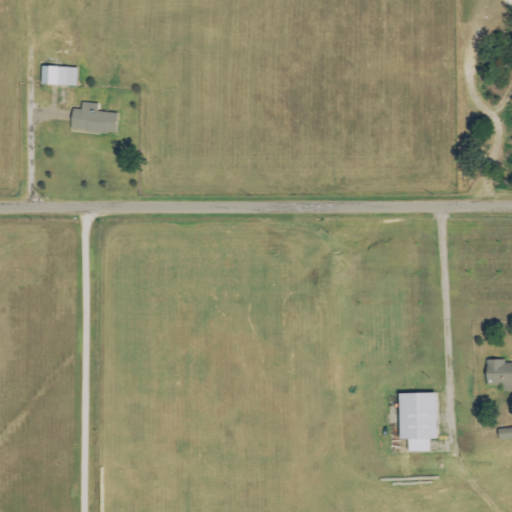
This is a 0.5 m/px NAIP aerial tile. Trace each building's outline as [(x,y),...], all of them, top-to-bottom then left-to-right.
[(41,85),(77,86),(77,67),(41,66),(41,85)] [(98,103),(81,103),(81,109),(71,109),(70,131),(116,133),(117,113),(98,112),(98,103)] [(511,361),(486,361),(486,384),(511,384),(511,361)] [(429,452),(429,440),(436,440),(435,394),(398,394),(398,440),(407,440),(407,452),(429,452)] [(511,438),(511,427),(497,430),(499,441),(511,438)]
